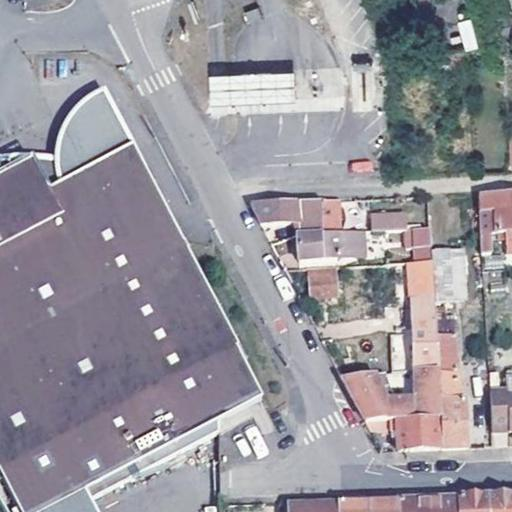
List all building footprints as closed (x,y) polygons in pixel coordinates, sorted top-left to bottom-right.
[(262,17),(258,7),(245,13),(249,22),(262,17)] [(459,22),(463,50),(475,49),(471,21),(459,22)] [(315,100),(313,70),(277,72),(220,76),(211,77),(213,107),(222,106),(278,103),(315,100)] [(56,162),(28,158),(44,191),(132,146),(107,95),(93,100),(81,109),(71,120),(64,133),(59,144),(56,162)] [(0,511),(76,511),(97,502),(88,483),(173,441),(175,414),(214,416),(216,420),(256,400),(132,146),(44,191),(28,158),(0,172),(0,511)] [(0,156),(0,172),(28,158),(0,156)] [(511,195),(478,197),(482,258),(490,258),(490,237),(511,236),(511,195)] [(340,233),(339,202),(257,205),(250,206),(261,225),(295,223),(296,235),(340,233)] [(369,213),(370,232),(406,228),(404,209),(369,213)] [(407,230),(408,266),(410,266),(431,265),(431,252),(430,229),(407,230)] [(340,233),(296,235),(297,255),(292,256),(293,261),(361,259),(361,232),(340,233)] [(433,284),(433,302),(464,301),(461,251),(431,252),(431,265),(433,284)] [(411,285),(433,284),(431,265),(410,266),(411,285)] [(338,300),(337,279),(307,280),(307,301),(338,300)] [(434,324),(433,302),(433,284),(411,285),(412,324),(434,324)] [(435,339),(454,338),(457,338),(456,323),(434,324),(435,339)] [(412,324),(414,375),(437,374),(435,339),(434,324),(412,324)] [(402,334),(390,335),(391,369),(404,368),(402,334)] [(456,378),(454,338),(435,339),(437,374),(439,421),(440,451),(467,450),(464,402),(459,402),(458,378),(456,378)] [(374,377),(342,381),(345,387),(365,424),(439,421),(437,374),(414,375),(415,403),(387,404),(374,377)] [(511,397),(505,398),(504,391),(489,393),(490,430),(498,429),(506,429),(506,435),(511,434),(511,397)] [(173,441),(216,420),(214,416),(175,414),(173,441)] [(365,424),(369,433),(392,432),(393,453),(440,451),(439,421),(365,424)] [(511,511),(511,498),(496,499),(488,499),(488,511),(511,511)] [(488,511),(488,499),(486,499),(480,499),(458,500),(457,511),(488,511)] [(438,500),(428,501),(428,511),(457,511),(458,500),(438,500)] [(421,501),(398,502),(398,511),(428,511),(428,501),(421,501)] [(102,511),(97,502),(76,511),(102,511)] [(368,503),(368,511),(398,511),(398,502),(378,502),(368,503)] [(353,503),(339,504),(338,511),(368,511),(368,503),(353,503)]
